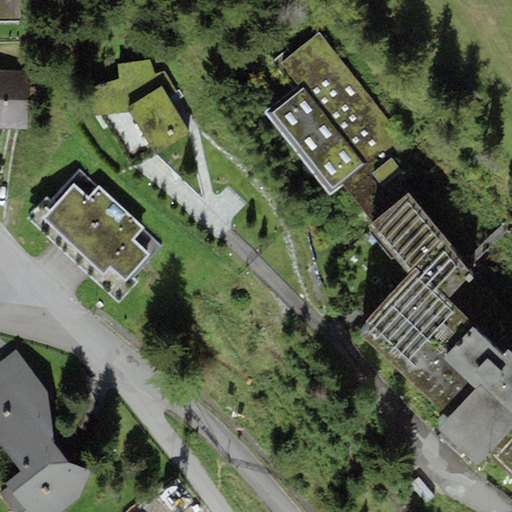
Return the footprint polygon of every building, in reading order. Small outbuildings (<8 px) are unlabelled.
[(0,0),(0,22),(17,22),(17,0),(0,0)] [(296,44),(273,62),(293,88),(262,112),(329,196),(343,185),(372,221),(408,192),(413,189),(383,151),(402,136),(320,33),(300,48),(296,44)] [(150,59),(117,64),(119,78),(93,86),(98,117),(103,115),(134,168),(191,135),(172,102),(183,96),(178,89),(176,91),(163,70),(154,73),(150,59)] [(30,72),(0,70),(0,128),(27,129),(30,72)] [(46,198),(27,218),(118,303),(137,284),(130,278),(160,246),(78,169),(48,200),(46,198)] [(511,233),(501,223),(463,261),(448,245),(452,243),(408,192),(372,221),(367,227),(409,273),(358,330),(444,415),(436,424),(478,465),(491,453),(511,474),(511,233)] [(15,350),(0,361),(0,442),(22,470),(4,485),(8,488),(0,493),(13,511),(59,511),(81,494),(89,470),(68,464),(51,438),(54,437),(48,392),(15,350)]
